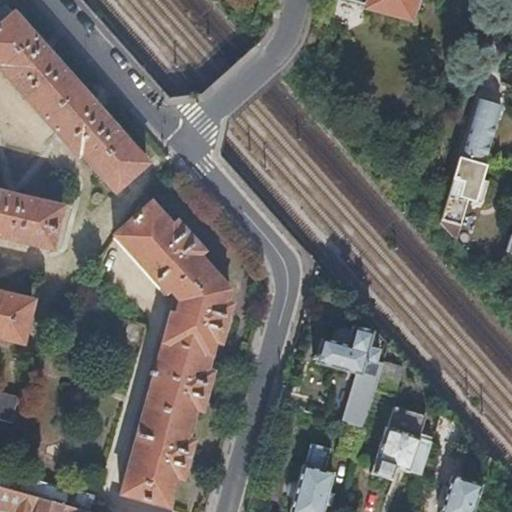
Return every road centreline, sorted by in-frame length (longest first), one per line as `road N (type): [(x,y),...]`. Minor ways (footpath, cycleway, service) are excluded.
road 1 (residential): [(184,138),(277,248),(285,270),(285,296),(225,511)]
road 2 (residential): [(51,0),(184,138)]
road 3 (residential): [(184,138),(284,42),(295,0)]
